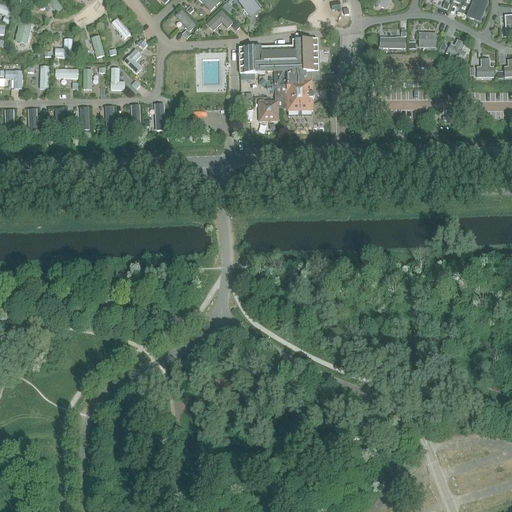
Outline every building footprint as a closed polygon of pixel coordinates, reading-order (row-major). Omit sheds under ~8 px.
[(0,0),(0,4),(20,13),(34,1),(33,0),(0,0)] [(15,17),(14,19),(47,27),(49,22),(52,20),(54,19),(57,19),(59,19),(65,18),(67,17),(69,17),(71,16),(58,0),(35,0),(20,13),(15,17)] [(58,0),(71,16),(74,14),(78,12),(82,9),(92,0),(58,0)] [(140,0),(151,15),(152,15),(153,15),(154,15),(155,15),(156,14),(171,0),(140,0)] [(225,5),(220,0),(186,0),(180,6),(201,28),(222,9),(225,5)] [(230,0),(225,5),(222,9),(250,37),(255,36),(265,23),(264,22),(263,22),(263,21),(263,20),(262,20),(262,19),(263,17),(264,16),(265,15),(265,14),(268,13),(257,0),(230,0)] [(297,4),(295,0),(257,0),(268,13),(269,12),(270,11),(271,10),(272,9),(273,8),(277,3),(278,2),(279,0),(290,0),(291,0),(292,2),(293,3),(294,4),(295,4),(296,4),(297,4)] [(364,0),(360,1),(363,12),(363,13),(363,14),(364,14),(364,15),(365,15),(366,15),(367,16),(368,16),(373,16),(378,16),(396,14),(398,13),(399,13),(400,13),(402,13),(404,11),(405,11),(406,10),(407,9),(408,7),(409,6),(410,5),(410,3),(410,0),(364,0)] [(452,0),(419,0),(419,5),(419,9),(421,12),(423,13),(432,14),(446,18),(452,0)] [(492,0),(490,0),(452,0),(446,18),(468,27),(474,31),(477,32),(479,32),(482,31),(484,29),(485,26),(488,19),(490,11),(492,0)] [(0,4),(0,25),(13,27),(14,19),(15,17),(20,13),(0,4)] [(180,6),(163,22),(162,23),(161,24),(161,25),(161,26),(161,27),(161,28),(162,29),(164,32),(166,34),(167,35),(170,38),(171,39),(172,39),(173,40),(174,40),(175,40),(176,41),(178,41),(184,41),(187,40),(201,28),(180,6)] [(511,7),(500,6),(492,33),(492,38),(495,41),(499,44),(509,47),(511,47),(511,7)] [(139,37),(116,7),(98,21),(109,64),(113,64),(116,60),(139,37)] [(201,28),(187,40),(250,37),(222,9),(201,28)] [(14,19),(13,27),(7,52),(5,66),(25,65),(41,65),(44,38),(51,33),(49,31),(48,29),(47,27),(14,19)] [(415,20),(406,21),(408,50),(435,52),(437,23),(427,21),(415,20)] [(109,64),(98,21),(90,27),(88,28),(86,29),(82,31),(79,32),(75,33),(75,64),(81,64),(108,64),(109,64)] [(406,21),(376,26),(378,51),(408,50),(406,21)] [(442,23),(437,23),(435,52),(448,56),(456,62),(467,36),(454,29),(442,23)] [(13,27),(0,25),(0,51),(7,52),(13,27)] [(75,64),(75,33),(68,34),(63,34),(58,34),(52,34),(51,33),(44,38),(41,65),(52,65),(75,64)] [(142,34),(139,37),(116,60),(151,93),(152,92),(153,90),(154,88),(154,87),(155,85),(155,84),(156,82),(156,67),(156,56),(156,54),(157,53),(142,34)] [(472,38),(467,36),(456,62),(474,76),(488,79),(495,50),(472,38)] [(318,77),(317,41),(295,42),(295,53),(261,54),(261,49),(240,50),(240,52),(240,78),(254,77),(254,75),(265,75),(275,74),(275,102),(264,103),(264,101),(259,101),(259,103),(258,103),(259,123),(279,122),(278,111),(286,111),(286,113),(312,112),(312,103),(313,100),(314,99),(314,96),(312,95),(312,77),(318,77)] [(161,92),(160,95),(183,104),(189,95),(189,50),(179,51),(174,49),(171,50),(167,52),(166,53),(164,55),(163,59),(161,92)] [(511,55),(505,54),(495,50),(488,79),(508,81),(511,80),(511,55)] [(109,64),(108,64),(108,99),(124,99),(136,98),(143,98),(144,97),(146,97),(148,96),(149,95),(151,93),(116,60),(113,64),(109,64)] [(75,64),(52,65),(51,100),(80,99),(81,64),(75,64)] [(81,64),(80,99),(108,99),(108,64),(81,64)] [(24,101),(25,65),(5,66),(0,65),(0,101),(15,101),(15,100),(24,101)] [(41,65),(25,65),(24,101),(51,100),(52,65),(41,65)] [(262,89),(267,85),(262,80),(258,85),(262,89)] [(144,131),(144,133),(173,131),(172,113),(175,102),(159,96),(154,103),(151,104),(143,105),(144,131)] [(118,105),(92,106),(93,134),(118,133),(118,105)] [(143,105),(118,105),(118,133),(144,133),(143,105)] [(92,106),(67,107),(68,135),(93,134),(92,106)] [(43,107),(18,108),(18,137),(44,136),(43,107)] [(67,107),(43,107),(44,136),(68,135),(67,107)] [(18,108),(0,108),(0,136),(18,137),(18,108)]
